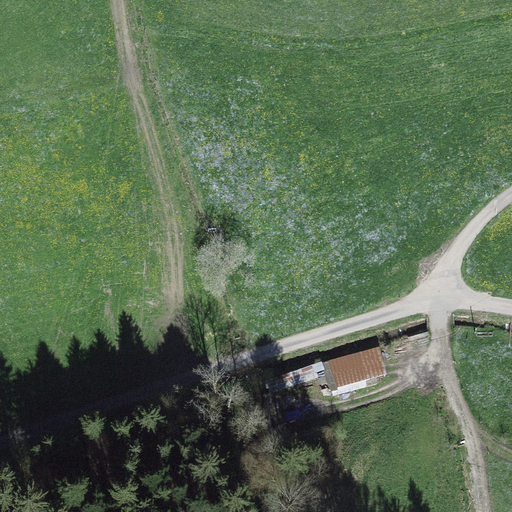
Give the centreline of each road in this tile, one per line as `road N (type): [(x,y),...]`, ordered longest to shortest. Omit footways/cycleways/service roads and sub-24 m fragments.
road 1 (unclassified): [(0,444),(104,403),(440,299),(511,311)]
road 2 (track): [(511,193),(448,263),(440,299),(441,357),(455,407),(480,439),(511,454)]
